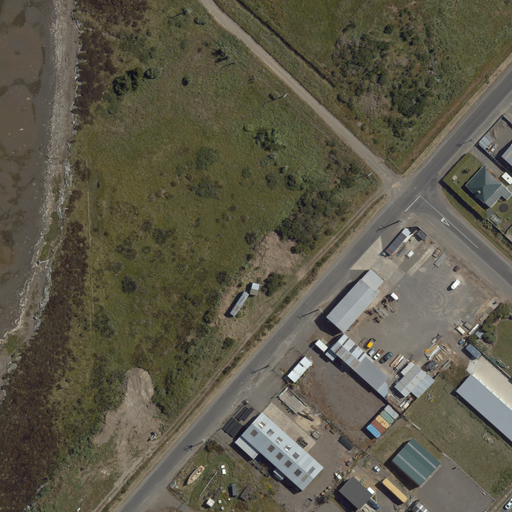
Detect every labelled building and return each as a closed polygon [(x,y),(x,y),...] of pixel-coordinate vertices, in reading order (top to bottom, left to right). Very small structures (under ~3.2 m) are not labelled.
[(488,132),(478,143),(487,151),(497,141),(488,132)] [(511,157),(501,170),(511,180),(511,157)] [(480,184),(464,200),(488,224),(504,207),(480,184)] [(366,281),(321,334),(338,348),(321,368),(369,409),(351,430),(375,451),(431,385),(408,366),(394,382),(352,346),(390,302),(366,281)] [(300,370),(284,391),(292,397),(311,378),(300,370)] [(267,414),(235,453),(302,509),(324,482),(306,467),(316,455),(267,414)] [(215,474),(210,477),(216,487),(221,484),(215,474)] [(358,511),(374,497),(353,476),(338,492),(357,511),(358,511)] [(240,511),(244,508),(239,503),(233,509),(235,511),(240,511)]
